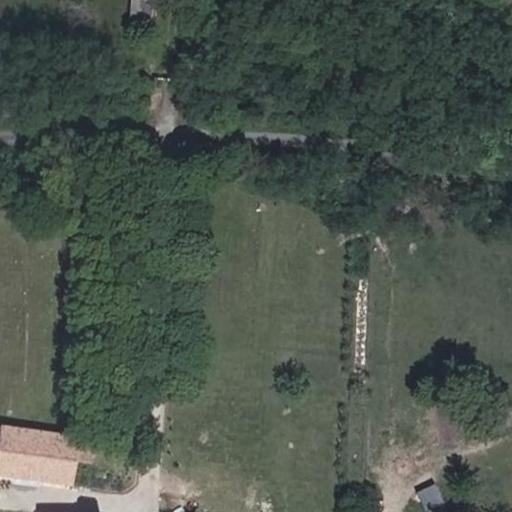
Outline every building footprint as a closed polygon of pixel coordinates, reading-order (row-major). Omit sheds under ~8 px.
[(156,26),(157,0),(136,0),(134,24),(156,26)] [(240,328),(192,326),(190,355),(239,356),(240,328)] [(182,448),(269,452),(271,400),(184,397),(182,448)] [(79,434),(6,430),(3,477),(77,481),(79,434)] [(267,497),(269,452),(182,448),(179,511),(289,511),(291,498),(267,497)] [(415,491),(427,511),(447,499),(435,479),(415,491)]
